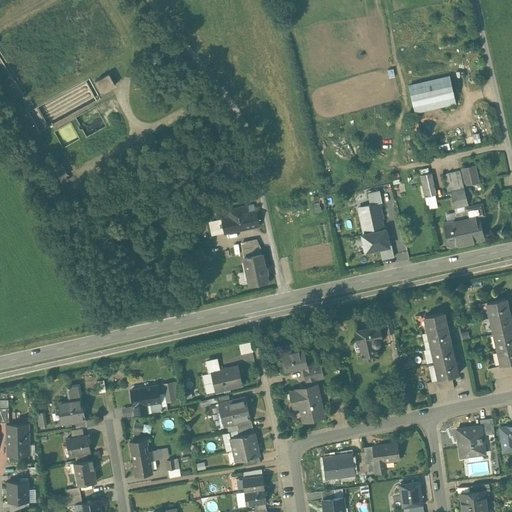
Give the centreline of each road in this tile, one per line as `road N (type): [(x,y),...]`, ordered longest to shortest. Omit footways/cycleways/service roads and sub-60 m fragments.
road 1 (secondary): [(0,363),(283,299)]
road 2 (secondary): [(283,299),(511,249)]
road 3 (residential): [(283,299),(247,128),(232,110)]
road 4 (residential): [(511,166),(473,0)]
road 5 (residential): [(289,459),(305,443),(432,411)]
road 6 (track): [(232,110),(147,0)]
road 7 (unknown): [(135,363),(165,481)]
